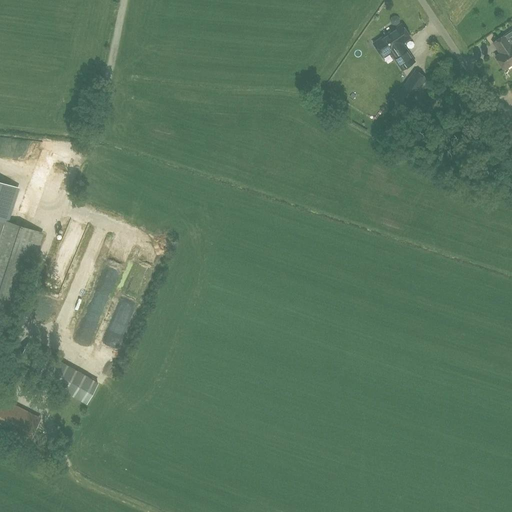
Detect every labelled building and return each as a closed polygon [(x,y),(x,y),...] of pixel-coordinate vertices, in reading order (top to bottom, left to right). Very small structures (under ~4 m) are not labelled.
[(402,25),(374,44),(383,57),(390,52),(403,70),(415,62),(402,44),(411,38),(402,25)] [(504,69),(511,63),(511,41),(506,34),(504,35),(493,43),(500,53),(495,57),(504,69)] [(414,71),(397,95),(408,103),(425,79),(414,71)] [(0,303),(16,309),(40,232),(6,221),(17,188),(0,182),(0,303)] [(117,239),(103,281),(115,285),(129,243),(117,239)] [(114,354),(125,326),(113,321),(102,350),(114,354)] [(86,404),(98,381),(33,347),(28,357),(34,360),(27,372),(86,404)] [(3,399),(0,404),(0,432),(27,446),(41,418),(3,399)]
